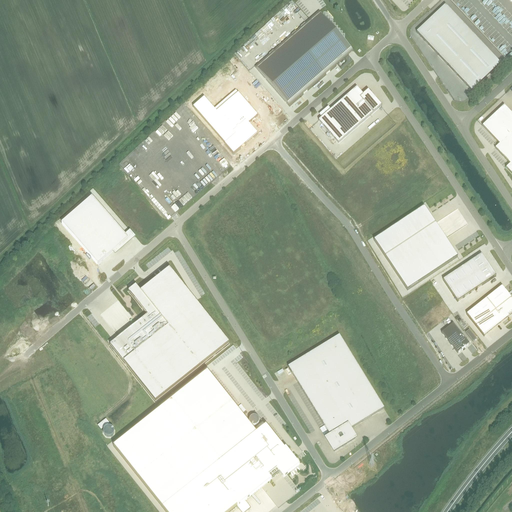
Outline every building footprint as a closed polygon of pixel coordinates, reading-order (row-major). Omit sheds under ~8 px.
[(471,91),(500,64),(445,5),(416,32),(471,91)] [(307,18),(300,10),(297,13),(304,21),(307,18)] [(289,107),(349,55),(314,16),(255,67),(289,107)] [(357,88),(331,110),(322,118),(318,121),(338,144),(381,107),(382,106),(381,106),(368,91),(363,95),(357,88)] [(242,146),(242,147),(243,148),(245,146),(244,145),(257,134),(248,124),(258,116),(238,94),(216,112),(214,110),(204,98),(193,108),(225,145),(233,155),(241,148),(241,147),(242,146)] [(511,174),(511,114),(504,106),(482,126),(499,144),(495,148),(510,164),(506,168),(511,174)] [(194,119),(174,136),(201,166),(220,149),(194,119)] [(98,265),(113,253),(122,245),(128,239),(125,235),(92,197),(63,222),(61,224),(64,226),(0,281),(0,348),(33,320),(36,324),(63,301),(62,300),(66,296),(67,297),(74,291),(71,288),(98,265)] [(424,207),(374,241),(407,291),(458,258),(424,207)] [(467,264),(471,269),(485,260),(481,255),(467,264)] [(475,275),(489,266),(485,260),(471,269),(475,275)] [(461,268),(468,279),(475,275),(471,269),(467,264),(461,268)] [(478,280),(492,271),(489,266),(475,275),(478,280)] [(468,279),(461,268),(455,272),(462,283),(468,279)] [(136,286),(128,292),(147,316),(110,345),(155,403),(229,344),(169,269),(141,292),(136,286)] [(496,276),(492,271),(478,280),(482,286),(496,276)] [(462,283),(455,272),(449,276),(456,287),(462,283)] [(476,290),(482,286),(478,280),(475,275),(468,279),(476,290)] [(443,280),(450,291),(456,287),(449,276),(443,280)] [(470,294),(476,290),(468,279),(462,283),(470,294)] [(462,283),(456,287),(463,298),(470,294),(462,283)] [(511,298),(502,286),(466,314),(484,337),(511,314),(511,298)] [(463,298),(456,287),(450,291),(457,302),(463,298)] [(469,344),(453,324),(441,333),(458,353),(469,344)] [(469,330),(466,333),(473,342),(476,339),(469,330)] [(339,336),(288,367),(330,436),(326,438),(334,452),(355,439),(350,430),(384,409),(339,336)] [(171,400),(113,447),(165,511),(230,511),(279,473),(283,478),(298,466),(285,449),(284,449),(266,426),(220,462),(171,400)] [(109,424),(106,419),(98,426),(101,430),(109,424)]
